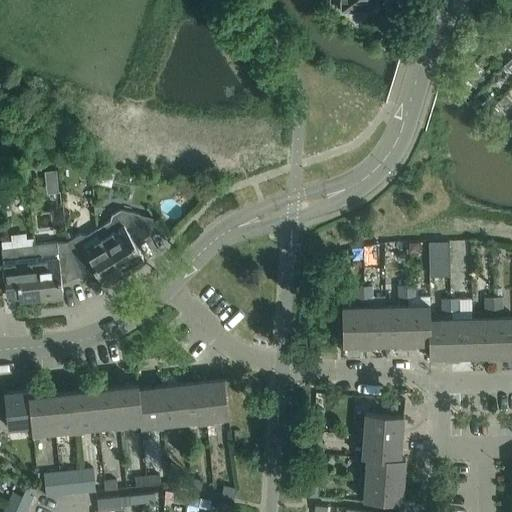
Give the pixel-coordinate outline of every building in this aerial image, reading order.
[(376,0),(341,0),(341,10),(377,9),(376,0)] [(511,48),(511,23),(500,36),(511,48)] [(382,36),(378,41),(384,47),(389,41),(382,36)] [(471,66),(463,75),(476,86),(484,77),(471,66)] [(0,194),(9,193),(8,179),(0,180),(0,194)] [(135,242),(151,232),(139,213),(121,208),(112,214),(110,220),(97,227),(102,237),(121,269),(143,255),(135,242)] [(102,237),(97,227),(86,234),(80,233),(67,241),(79,275),(89,272),(95,269),(102,280),(121,269),(102,237)] [(57,241),(35,243),(37,259),(41,296),(63,293),(61,280),(67,279),(79,275),(67,241),(57,242),(57,241)] [(2,247),(1,248),(6,292),(18,290),(19,298),(41,296),(35,244),(35,243),(2,247)] [(407,296),(407,283),(398,284),(398,296),(407,296)] [(415,283),(407,283),(407,296),(416,296),(415,283)] [(364,297),(363,284),(355,285),(355,297),(364,297)] [(372,284),(363,284),(364,297),(372,297),(372,284)] [(502,295),(493,296),(494,308),(502,308),(502,295)] [(494,308),(493,296),(485,296),(485,308),(494,308)] [(451,309),(450,297),(441,297),(442,310),(451,309)] [(459,297),(450,297),(451,309),(460,309),(459,297)] [(429,318),(430,318),(430,303),(407,304),(408,347),(415,347),(415,342),(429,342),(430,342),(429,318)] [(386,343),(385,304),(363,305),(364,348),(372,348),(372,343),(386,343)] [(408,347),(407,304),(385,304),(386,343),(401,343),(401,347),(408,347)] [(364,348),(363,305),(342,305),(343,344),(358,344),(358,348),(364,348)] [(511,353),(511,315),(495,316),(496,359),(502,359),(502,354),(511,353)] [(474,355),(473,316),(451,317),(452,360),(459,360),(459,355),(474,355)] [(496,359),(495,316),(473,316),(474,355),(488,355),(488,359),(496,359)] [(451,317),(430,318),(429,318),(430,342),(429,342),(429,356),(445,356),(445,360),(452,360),(451,317)] [(229,416),(225,378),(202,380),(207,423),(214,422),(213,417),(229,416)] [(207,423),(202,380),(181,382),(185,420),(199,419),(200,424),(207,423)] [(138,387),(139,387),(138,382),(116,385),(120,427),(127,426),(127,422),(140,420),(142,420),(138,387)] [(185,420),(181,382),(159,385),(164,427),(171,427),(170,422),(185,420)] [(120,427),(116,385),(94,387),(98,425),(113,423),(113,428),(120,427)] [(164,427),(159,385),(139,387),(138,387),(142,420),(140,420),(141,425),(156,423),(157,428),(164,427)] [(98,425),(94,387),(73,389),(77,432),(84,431),(84,426),(98,425)] [(30,394),(31,394),(30,389),(4,392),(8,426),(31,424),(32,423),(30,394)] [(77,432),(73,389),(51,392),(55,430),(70,428),(70,433),(77,432)] [(55,430),(51,392),(31,394),(30,394),(32,423),(31,424),(33,437),(41,436),(40,431),(55,430)] [(324,408),(315,408),(314,420),(323,421),(324,408)] [(359,426),(359,433),(402,436),(404,414),(366,411),(364,427),(359,426)] [(400,458),(400,457),(402,436),(359,433),(358,440),(363,441),(362,456),(367,457),(367,456),(400,458)] [(321,439),(313,439),(311,451),(320,452),(321,439)] [(319,465),(320,452),(311,451),(310,464),(319,465)] [(403,480),(405,458),(405,457),(400,457),(400,458),(367,456),(367,457),(366,470),(361,470),(360,477),(403,480)] [(95,489),(93,467),(81,468),(83,490),(95,489)] [(81,468),(68,469),(71,492),(83,490),(81,468)] [(71,492),(68,469),(56,471),(58,493),(71,492)] [(58,493),(56,471),(44,472),(46,494),(58,493)] [(159,473),(147,475),(148,484),(160,482),(159,473)] [(189,486),(191,477),(179,474),(177,483),(189,486)] [(148,484),(147,475),(135,476),(135,485),(148,484)] [(203,480),(191,477),(189,486),(201,489),(203,480)] [(402,502),(403,480),(360,477),(360,484),(365,484),(364,499),(402,502)] [(104,480),(105,488),(118,487),(117,478),(104,480)] [(318,483),(309,482),(308,495),(317,496),(318,483)] [(31,499),(36,488),(27,484),(22,495),(14,491),(8,502),(26,510),(31,499)] [(234,496),(236,488),(224,485),(222,493),(234,496)] [(155,499),(154,491),(142,492),(143,501),(155,499)] [(187,503),(189,494),(176,491),(174,500),(187,503)] [(143,501),(142,492),(129,494),(130,502),(143,501)] [(198,506),(200,497),(189,494),(187,503),(198,506)] [(121,507),(119,495),(97,497),(98,510),(121,507)] [(229,511),(230,511),(232,504),(220,501),(218,509),(229,511)] [(25,511),(26,510),(8,502),(3,511),(25,511)]
